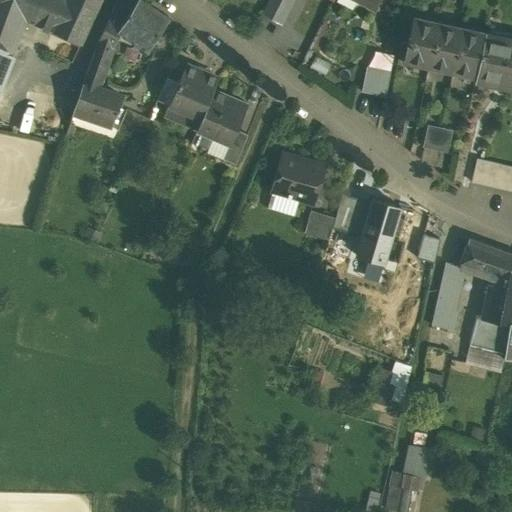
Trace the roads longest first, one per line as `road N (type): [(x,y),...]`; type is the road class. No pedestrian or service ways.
road 1 (track): [(282,77),(196,289),(180,511)]
road 2 (residential): [(511,230),(466,209),(186,0)]
